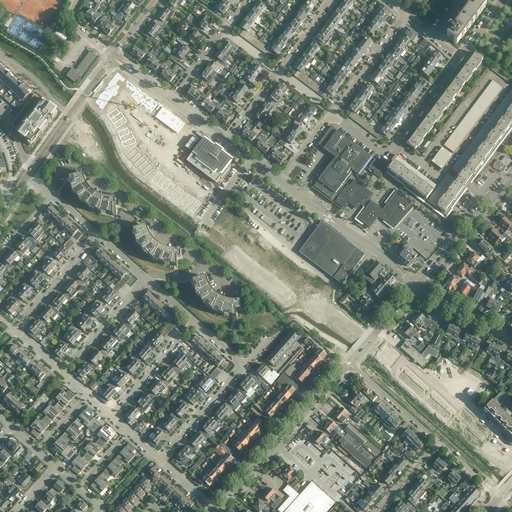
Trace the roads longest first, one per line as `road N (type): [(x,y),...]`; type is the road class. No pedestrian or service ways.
road 1 (residential): [(49,193),(61,171),(82,168),(204,266)]
road 2 (residential): [(216,510),(348,363)]
road 3 (residential): [(61,370),(12,327),(96,234)]
road 4 (residential): [(329,114),(387,154),(458,59)]
road 5 (residential): [(225,142),(331,0)]
road 6 (tertiary): [(417,286),(280,182)]
road 7 (tertiary): [(24,177),(108,63)]
road 8 (tertiary): [(417,286),(511,181)]
road 9 (residential): [(168,99),(245,0)]
road 10 (residential): [(159,458),(243,365)]
road 11 (residential): [(329,114),(405,15)]
road 12 (residential): [(110,414),(194,322)]
road 13 (residential): [(61,370),(145,278)]
